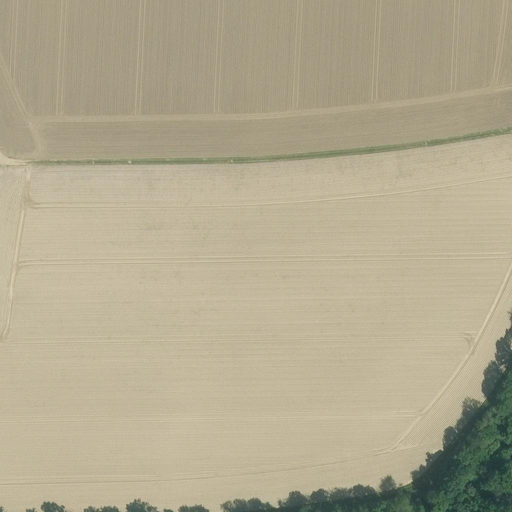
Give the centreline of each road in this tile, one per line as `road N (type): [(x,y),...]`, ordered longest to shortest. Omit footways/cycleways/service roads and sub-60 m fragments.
road 1 (track): [(0,153),(25,161),(300,158),(511,129)]
road 2 (track): [(511,359),(458,452),(431,479),(230,511)]
